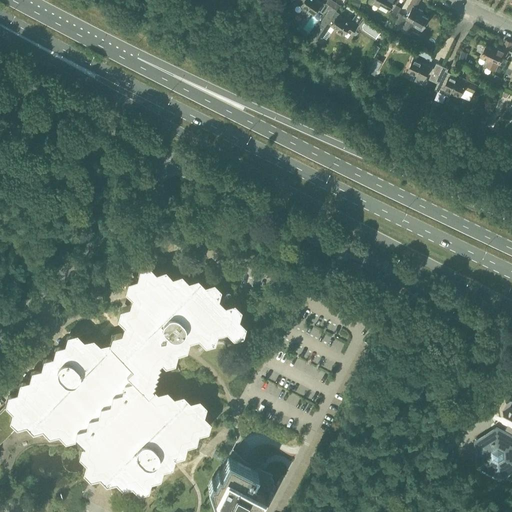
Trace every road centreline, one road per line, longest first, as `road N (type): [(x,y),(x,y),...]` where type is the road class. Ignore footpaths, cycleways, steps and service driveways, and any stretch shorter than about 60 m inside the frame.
road 1 (primary): [(0,25),(190,137),(511,304)]
road 2 (primary): [(0,17),(511,271)]
road 3 (primary): [(511,248),(133,63)]
road 4 (primary): [(511,218),(133,63)]
road 5 (unclassified): [(511,336),(170,156)]
road 6 (unclassified): [(0,337),(143,194),(170,156)]
road 7 (unclassified): [(170,156),(0,73)]
road 8 (primary): [(133,63),(12,0)]
